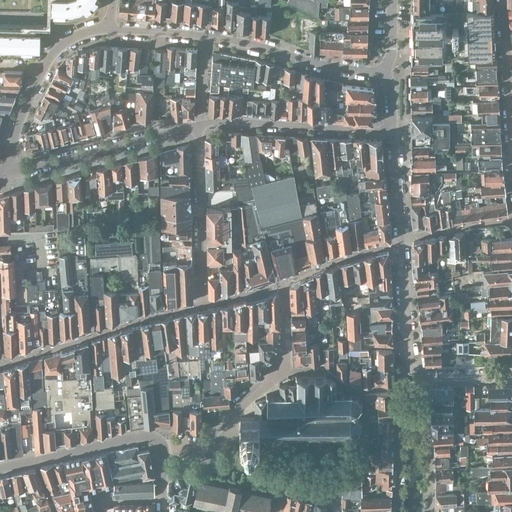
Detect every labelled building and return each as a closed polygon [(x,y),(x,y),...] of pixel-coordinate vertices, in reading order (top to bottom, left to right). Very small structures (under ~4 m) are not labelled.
[(101,0),(50,0),(50,14),(51,14),(55,18),(55,19),(67,19),(77,18),(86,14),(87,14),(94,8),(95,8),(101,1),(101,0)] [(119,0),(118,14),(128,15),(128,0),(119,0)] [(136,16),(137,0),(128,0),(128,15),(136,16)] [(137,0),(136,16),(145,16),(146,0),(137,0)] [(155,0),(146,0),(145,16),(155,17),(156,1),(155,0)] [(167,0),(156,0),(156,1),(155,17),(166,18),(167,2),(167,0)] [(168,0),(169,1),(171,1),(169,18),(183,19),(184,2),(173,1),(173,0),(168,0)] [(183,19),(195,21),(196,0),(184,0),(185,2),(183,19)] [(196,0),(195,21),(207,23),(208,4),(212,4),(212,0),(196,0)] [(212,7),(212,24),(223,26),(224,8),(224,0),(218,0),(219,7),(212,7)] [(227,1),(225,26),(236,28),(237,8),(238,0),(232,0),(233,1),(227,1)] [(300,0),(297,7),(307,12),(308,0),(300,0)] [(314,1),(314,0),(313,0),(308,0),(307,12),(318,17),(319,1),(314,1)] [(393,0),(394,0),(395,0),(395,19),(401,20),(401,0),(393,0)] [(433,0),(413,0),(414,12),(436,12),(436,3),(433,3),(433,0)] [(493,10),(492,0),(475,0),(476,5),(476,11),(493,10)] [(248,31),(249,31),(260,33),(261,16),(256,15),(256,6),(250,5),(250,9),(248,31)] [(339,13),(339,19),(348,19),(350,18),(368,18),(369,7),(350,7),(335,8),(335,13),(339,13)] [(247,9),(237,8),(236,28),(246,30),(248,31),(250,9),(247,9)] [(493,11),(466,13),(468,59),(495,58),(494,46),(495,46),(494,23),(493,23),(493,11)] [(412,22),(412,32),(412,42),(413,42),(412,51),(411,51),(411,62),(442,63),(442,62),(444,13),(413,12),(412,22)] [(271,16),(261,16),(260,33),(270,35),(271,16)] [(340,31),(347,31),(368,32),(368,21),(347,21),(347,27),(340,27),(340,31)] [(0,51),(35,53),(35,27),(0,26),(0,51)] [(320,39),(320,31),(310,31),(309,51),(319,53),(320,39)] [(343,40),(343,44),(342,54),(367,55),(368,32),(347,31),(340,31),(327,31),(320,31),(320,39),(331,39),(343,40)] [(331,54),(331,39),(320,39),(319,53),(331,54)] [(342,54),(343,44),(343,40),(331,39),(331,54),(342,55),(342,54)] [(90,48),(89,64),(100,65),(101,46),(90,48)] [(100,65),(100,68),(110,69),(111,47),(102,46),(101,46),(100,65)] [(111,47),(110,69),(126,70),(127,48),(121,47),(116,47),(111,47)] [(165,76),(164,83),(169,83),(174,83),(175,64),(176,48),(166,47),(166,51),(166,50),(165,76)] [(78,51),(78,67),(89,68),(89,64),(90,48),(78,51)] [(130,48),(128,67),(135,68),(134,73),(137,73),(139,73),(140,68),(140,65),(142,49),(130,48)] [(176,48),(175,64),(180,65),(180,73),(184,73),(186,48),(176,48)] [(184,73),(184,74),(189,74),(189,78),(195,78),(196,73),(197,49),(186,48),(184,73)] [(153,75),(153,87),(163,87),(165,76),(166,50),(155,50),(153,75)] [(67,68),(66,69),(77,74),(77,73),(78,67),(78,51),(67,57),(67,68)] [(212,54),(210,92),(219,92),(219,83),(224,84),(229,85),(243,86),(248,87),(251,87),(252,87),(256,60),(256,59),(219,52),(219,55),(212,54)] [(256,60),(254,78),(262,80),(265,62),(256,60)] [(497,60),(475,61),(475,68),(467,68),(467,78),(475,78),(475,84),(497,84),(497,60)] [(265,62),(262,80),(270,83),(274,65),(265,62)] [(433,69),(428,69),(428,63),(410,62),(410,73),(428,74),(433,74),(433,69)] [(137,73),(137,81),(141,81),(141,88),(143,88),(153,88),(153,87),(153,75),(147,74),(147,65),(140,65),(140,68),(139,73),(137,73)] [(58,67),(54,76),(69,84),(73,75),(58,67)] [(281,82),(281,90),(288,90),(294,90),(295,71),(284,68),(284,69),(285,69),(284,82),(281,82)] [(2,82),(3,82),(21,82),(22,72),(5,71),(5,72),(1,71),(0,76),(3,76),(2,82)] [(437,73),(437,82),(454,82),(454,73),(437,73)] [(303,92),(303,97),(324,97),(328,102),(328,80),(304,74),(303,92)] [(54,76),(50,85),(65,92),(69,84),(54,76)] [(437,82),(437,76),(410,76),(410,87),(427,86),(427,82),(437,82)] [(0,92),(16,93),(17,92),(21,83),(21,82),(3,82),(2,82),(0,82),(0,81),(0,92)] [(342,90),(337,90),(337,97),(341,97),(341,100),(372,99),(373,99),(373,88),(352,86),(347,85),(346,85),(342,84),(342,90)] [(50,85),(45,94),(68,105),(70,101),(62,98),(65,92),(50,85)] [(427,100),(427,86),(410,87),(411,100),(427,100)] [(479,98),(499,97),(498,86),(478,86),(463,87),(463,94),(479,93),(479,98)] [(219,95),(217,114),(227,114),(228,96),(229,87),(224,87),(223,95),(219,95)] [(125,93),(124,99),(127,108),(131,124),(135,122),(152,120),(153,92),(153,88),(143,88),(143,92),(140,91),(140,92),(136,92),(136,93),(125,93)] [(186,88),(186,97),(195,97),(195,88),(186,88)] [(270,101),(269,117),(279,117),(279,100),(274,100),(275,88),(271,88),(270,99),(271,99),(270,101)] [(288,97),(287,118),(295,118),(296,118),(296,100),(296,98),(296,92),(297,92),(297,90),(296,90),(294,90),(288,90),(288,97)] [(0,102),(13,103),(16,93),(0,92),(0,102)] [(102,106),(90,110),(97,134),(110,130),(113,129),(114,112),(114,99),(109,99),(109,93),(100,96),(102,106)] [(209,95),(208,114),(217,114),(219,95),(209,95)] [(44,96),(40,106),(54,112),(55,113),(59,114),(60,114),(67,116),(67,114),(57,109),(60,103),(44,96)] [(228,96),(227,114),(241,115),(243,97),(228,96)] [(279,100),(279,117),(287,118),(288,97),(280,96),(279,100)] [(183,97),(171,97),(172,119),(184,119),(183,97)] [(186,97),(183,97),(184,119),(194,118),(194,117),(195,100),(195,97),(186,97)] [(296,100),(296,118),(307,119),(307,103),(307,98),(296,98),(296,100)] [(341,107),(332,107),(332,108),(332,121),(343,122),(353,123),(373,124),(372,114),(379,114),(378,99),(373,99),(372,99),(341,100),(341,107)] [(247,100),(246,115),(251,116),(269,117),(270,101),(252,101),(247,100)] [(411,103),(411,113),(432,113),(432,108),(440,107),(440,100),(430,100),(430,104),(411,103)] [(481,115),(482,123),(486,123),(499,122),(498,113),(499,113),(498,101),(477,103),(478,115),(481,115)] [(0,102),(0,112),(9,113),(13,103),(0,102)] [(328,103),(307,103),(307,119),(318,120),(320,121),(332,121),(332,108),(328,103)] [(35,115),(33,120),(40,123),(53,120),(53,119),(51,118),(54,112),(40,106),(35,115)] [(114,112),(113,129),(114,129),(131,124),(127,108),(115,111),(114,112)] [(86,112),(82,113),(84,122),(88,136),(96,134),(97,134),(90,110),(89,111),(86,112)] [(0,112),(0,122),(2,115),(9,113),(0,112)] [(78,113),(74,114),(76,123),(80,138),(88,136),(84,122),(80,124),(78,113)] [(449,145),(449,123),(448,123),(432,123),(432,115),(411,115),(411,134),(412,142),(411,145),(432,145),(449,145)] [(448,115),(432,115),(432,123),(448,123),(448,115)] [(69,120),(65,121),(66,125),(69,141),(80,138),(76,123),(70,124),(69,120)] [(486,123),(482,123),(470,123),(471,143),(501,143),(500,123),(486,124),(486,123)] [(66,125),(55,128),(59,144),(69,141),(66,125)] [(55,128),(45,131),(49,146),(59,144),(55,128)] [(45,131),(34,133),(38,149),(49,146),(45,131)] [(25,139),(25,152),(38,149),(34,133),(29,135),(26,134),(25,139)] [(241,145),(241,133),(232,133),(231,145),(241,146),(241,145)] [(303,216),(300,205),(298,195),(294,175),(265,182),(260,159),(259,159),(257,145),(258,145),(256,134),(241,133),(241,145),(242,145),(244,159),(245,159),(245,165),(248,184),(249,187),(252,187),(271,262),(272,265),(273,265),(275,273),(277,272),(277,274),(299,269),(311,264),(303,216)] [(258,145),(274,147),(275,136),(256,134),(258,145)] [(274,147),(273,153),(285,154),(290,154),(290,153),(289,147),(286,146),(287,137),(275,136),(274,147)] [(287,137),(289,147),(290,153),(295,154),(299,153),(296,138),(287,137)] [(299,153),(309,154),(307,138),(296,138),(299,153)] [(327,139),(312,139),(315,175),(330,174),(329,166),(327,139)] [(338,139),(327,139),(329,166),(337,165),(338,167),(336,167),(337,173),(342,173),(342,169),(341,157),(338,139)] [(341,157),(353,156),(351,139),(338,139),(341,157)] [(369,139),(368,139),(353,139),(356,163),(357,168),(363,167),(370,167),(369,139)] [(382,139),(369,139),(370,167),(383,165),(382,139)] [(205,141),(205,156),(224,155),(227,155),(227,148),(227,141),(205,141)] [(173,167),(177,167),(177,174),(189,174),(188,144),(160,152),(160,163),(173,163),(173,167)] [(432,150),(432,145),(411,145),(411,157),(435,157),(435,150),(432,150)] [(472,156),(483,156),(502,156),(501,145),(472,146),(472,156)] [(158,176),(157,153),(146,156),(147,176),(158,176)] [(225,161),(224,155),(205,156),(205,167),(228,165),(228,161),(225,161)] [(138,177),(147,176),(146,156),(136,158),(138,177)] [(502,168),(502,156),(478,156),(479,169),(502,168)] [(435,157),(411,157),(411,170),(435,170),(435,169),(446,169),(446,165),(435,165),(435,157)] [(138,182),(138,177),(136,158),(124,162),(126,183),(138,182)] [(343,176),(353,174),(352,168),(355,168),(354,161),(350,162),(350,168),(342,169),(342,173),(343,176)] [(122,163),(111,166),(113,191),(117,191),(116,180),(123,179),(122,163)] [(229,171),(229,165),(228,165),(205,167),(206,189),(230,188),(229,171)] [(383,165),(370,167),(363,167),(364,169),(357,170),(357,175),(358,179),(362,179),(384,176),(383,165)] [(113,191),(111,166),(97,169),(98,185),(99,197),(107,197),(107,200),(117,199),(124,199),(123,191),(117,191),(113,191)] [(90,186),(98,185),(97,169),(84,173),(86,198),(90,197),(90,186)] [(504,185),(503,171),(483,172),(483,173),(481,173),(482,186),(504,185)] [(422,194),(431,193),(430,182),(429,182),(428,173),(411,174),(410,192),(410,193),(422,192),(422,194)] [(67,177),(67,178),(69,226),(73,225),(73,211),(76,211),(76,198),(82,197),(80,174),(67,177)] [(190,184),(189,174),(177,174),(169,174),(169,184),(190,184)] [(384,176),(362,179),(358,179),(358,183),(359,188),(366,187),(385,185),(384,176)] [(234,185),(247,184),(247,177),(233,178),(234,185)] [(63,199),(63,211),(57,211),(57,230),(69,229),(69,226),(67,178),(55,181),(56,199),(63,199)] [(53,205),(52,181),(43,184),(44,205),(53,205)] [(43,184),(34,186),(35,205),(44,205),(43,184)] [(160,184),(160,193),(190,194),(190,184),(169,184),(160,184)] [(272,265),(271,262),(252,187),(249,187),(248,184),(247,184),(234,185),(234,190),(235,190),(236,190),(236,191),(239,205),(237,206),(240,234),(241,248),(243,285),(275,274),(275,273),(273,265),(272,265)] [(333,196),(333,194),(331,184),(316,186),(318,198),(333,196)] [(366,188),(368,187),(369,202),(371,202),(387,199),(385,185),(366,187),(366,188)] [(505,194),(504,185),(482,186),(475,187),(475,190),(481,190),(481,196),(505,194)] [(22,190),(23,216),(23,217),(27,217),(29,215),(28,210),(35,210),(35,205),(34,186),(22,190)] [(22,190),(10,193),(11,217),(16,217),(16,220),(23,220),(23,217),(23,216),(22,190)] [(449,190),(441,191),(443,206),(446,225),(453,224),(452,211),(450,204),(450,199),(449,190)] [(410,193),(411,206),(421,205),(427,204),(434,203),(434,195),(431,193),(422,194),(422,192),(410,193)] [(10,193),(9,193),(0,195),(0,232),(11,232),(11,226),(11,217),(10,193)] [(162,227),(191,227),(190,194),(160,193),(162,227)] [(339,252),(352,250),(346,195),(345,193),(333,194),(333,196),(334,202),(340,202),(341,208),(320,211),(324,236),(328,257),(339,252)] [(350,195),(346,195),(352,250),(364,246),(361,217),(360,214),(354,215),(353,206),(351,207),(350,195)] [(364,216),(367,216),(372,215),(373,218),(374,218),(378,218),(389,217),(387,199),(371,202),(372,210),(361,211),(361,214),(360,214),(361,217),(364,216)] [(300,205),(303,216),(311,264),(324,258),(320,235),(321,235),(317,213),(315,202),(300,205)] [(508,215),(506,202),(496,204),(498,217),(508,215)] [(438,227),(436,211),(435,207),(434,203),(427,204),(421,205),(425,229),(438,227)] [(488,218),(498,217),(496,204),(487,205),(488,218)] [(415,231),(425,229),(421,205),(411,206),(413,229),(415,231)] [(480,220),(488,218),(487,205),(478,207),(480,220)] [(438,227),(446,225),(443,206),(435,207),(436,211),(438,227)] [(478,207),(469,208),(471,221),(480,220),(478,207)] [(207,259),(210,259),(210,261),(221,261),(221,259),(224,259),(224,246),(225,246),(225,247),(232,247),(231,208),(207,208),(207,239),(208,239),(208,244),(207,244),(207,259)] [(469,208),(460,209),(462,223),(471,221),(469,208)] [(453,224),(462,223),(460,209),(452,211),(453,224)] [(367,216),(364,216),(361,217),(364,246),(379,243),(380,242),(379,228),(378,228),(374,228),(369,230),(368,224),(367,216)] [(378,218),(379,228),(380,242),(389,241),(391,238),(389,217),(378,218)] [(128,234),(129,240),(95,243),(96,254),(120,253),(120,255),(132,254),(132,253),(136,253),(135,241),(134,227),(124,228),(125,234),(128,234)] [(150,310),(163,307),(161,268),(159,227),(145,227),(146,249),(146,252),(150,310)] [(191,236),(191,227),(162,227),(163,236),(172,236),(191,236)] [(73,250),(70,250),(71,254),(71,255),(77,254),(86,254),(85,243),(84,232),(75,232),(75,244),(72,244),(73,250)] [(453,238),(449,238),(449,256),(446,256),(447,261),(451,261),(465,260),(465,258),(464,243),(464,233),(464,232),(453,234),(453,238)] [(448,256),(446,238),(446,235),(436,237),(437,256),(448,256)] [(176,246),(177,246),(191,246),(191,241),(191,236),(172,236),(171,246),(176,246)] [(511,236),(496,238),(481,240),(481,247),(479,247),(479,245),(474,245),(473,240),(465,241),(466,256),(472,255),(472,252),(474,251),(489,250),(511,248),(511,236)] [(425,239),(425,253),(428,253),(428,258),(430,258),(430,261),(437,260),(437,256),(436,237),(425,239)] [(428,258),(428,253),(425,253),(425,239),(413,242),(411,244),(412,260),(412,261),(424,260),(424,262),(428,261),(430,261),(430,258),(428,258)] [(191,247),(191,246),(177,246),(176,246),(177,260),(178,260),(179,304),(193,302),(191,262),(191,247)] [(233,251),(232,251),(233,260),(233,289),(243,285),(241,248),(232,248),(233,251)] [(511,248),(489,250),(490,255),(477,255),(477,262),(491,261),(511,259),(511,248)] [(59,255),(60,263),(56,263),(58,289),(55,289),(56,296),(58,296),(61,337),(78,332),(71,255),(71,254),(70,250),(67,250),(67,254),(59,255)] [(233,260),(232,251),(225,251),(225,263),(220,264),(220,265),(221,293),(233,289),(233,260)] [(143,269),(137,269),(140,313),(150,310),(146,252),(142,253),(140,254),(140,259),(142,259),(143,269)] [(390,272),(388,252),(375,255),(380,296),(392,296),(391,286),(390,272)] [(77,254),(71,255),(78,332),(91,328),(86,258),(77,259),(77,254)] [(140,313),(137,269),(137,254),(90,257),(90,264),(104,263),(104,271),(116,270),(118,290),(119,320),(140,313)] [(375,296),(380,296),(375,255),(363,258),(366,278),(367,283),(375,282),(375,283),(373,283),(375,296)] [(9,257),(0,257),(0,276),(0,278),(1,293),(2,309),(3,329),(3,341),(4,341),(5,354),(20,350),(18,312),(11,312),(10,293),(17,293),(15,257),(9,257)] [(354,280),(366,278),(363,258),(352,261),(352,260),(354,280)] [(511,267),(511,259),(491,261),(492,270),(511,267)] [(179,304),(178,260),(177,260),(163,261),(165,306),(179,304)] [(352,260),(338,264),(341,288),(345,287),(345,288),(355,287),(354,280),(352,260)] [(413,273),(429,272),(428,261),(424,262),(424,260),(412,261),(413,273)] [(90,274),(102,273),(104,271),(104,263),(90,264),(90,274)] [(331,320),(336,320),(334,305),(343,304),(341,288),(338,264),(337,264),(337,265),(325,268),(328,292),(328,296),(331,320)] [(211,296),(221,293),(220,265),(208,265),(208,276),(209,295),(211,296)] [(482,271),(483,283),(484,283),(511,281),(511,267),(492,270),(482,271)] [(319,293),(328,292),(325,268),(313,275),(317,309),(318,309),(318,308),(321,308),(319,293)] [(61,337),(58,296),(56,296),(55,289),(43,290),(42,271),(36,271),(37,281),(37,284),(41,343),(61,337)] [(438,285),(438,271),(429,272),(413,273),(414,280),(416,288),(433,286),(438,285)] [(106,324),(104,291),(102,273),(90,274),(92,298),(93,305),(94,327),(106,324)] [(313,321),(311,311),(317,310),(317,309),(313,275),(301,281),(304,306),(305,314),(306,321),(313,321)] [(455,278),(457,291),(462,290),(461,287),(464,286),(462,277),(455,278)] [(511,293),(511,281),(484,283),(483,283),(482,283),(482,279),(474,280),(475,289),(484,287),(484,295),(486,296),(511,293)] [(291,307),(304,306),(301,281),(290,287),(291,307)] [(20,350),(41,343),(37,284),(26,284),(28,311),(18,312),(20,350)] [(434,294),(433,286),(416,288),(417,296),(434,294)] [(106,324),(119,320),(118,290),(104,291),(106,324)] [(275,293),(268,296),(270,329),(279,328),(278,295),(275,293)] [(511,293),(486,296),(487,302),(486,302),(485,301),(471,303),(471,309),(472,309),(487,308),(490,308),(511,306),(511,293)] [(419,312),(420,322),(421,333),(454,331),(459,331),(458,318),(453,318),(452,309),(450,294),(439,296),(417,298),(419,312)] [(268,296),(257,299),(258,336),(266,336),(266,329),(270,329),(268,296)] [(369,302),(370,308),(392,307),(392,296),(380,296),(375,296),(369,296),(369,302)] [(257,299),(246,301),(246,345),(247,349),(248,349),(253,348),(252,337),(258,336),(257,299)] [(246,301),(233,304),(234,332),(234,351),(235,368),(248,366),(247,350),(247,349),(246,345),(246,301)] [(233,304),(221,307),(221,331),(227,330),(227,332),(234,332),(233,304)] [(291,307),(291,315),(305,314),(304,306),(291,307)] [(511,306),(490,308),(491,316),(511,315),(511,306)] [(221,307),(209,309),(210,354),(211,370),(224,369),(224,363),(224,349),(228,349),(227,332),(227,330),(221,331),(221,307)] [(392,321),(392,307),(370,308),(370,314),(371,322),(392,321)] [(209,309),(198,311),(199,355),(200,372),(203,372),(203,368),(205,368),(204,354),(210,354),(209,309)] [(461,318),(472,317),(472,309),(471,309),(460,309),(461,318)] [(198,311),(186,314),(188,360),(189,378),(190,389),(190,396),(189,396),(189,402),(201,402),(200,393),(192,393),(191,377),(200,377),(200,372),(199,355),(198,311)] [(186,313),(171,317),(177,361),(180,388),(173,389),(172,393),(181,392),(181,396),(189,396),(190,396),(190,389),(189,378),(188,360),(186,314),(186,313)] [(361,337),(360,313),(346,313),(348,350),(360,350),(361,350),(361,337)] [(305,314),(291,315),(292,328),(305,328),(305,321),(306,321),(305,314)] [(377,326),(377,331),(391,331),(392,321),(371,322),(370,314),(366,315),(368,327),(370,327),(377,326)] [(476,342),(484,341),(511,341),(511,315),(491,316),(490,336),(486,336),(486,333),(484,334),(484,333),(476,333),(476,338),(476,342)] [(160,320),(151,322),(155,353),(165,351),(166,362),(167,362),(170,389),(173,389),(180,388),(177,361),(171,317),(160,320)] [(151,322),(140,325),(141,325),(146,360),(147,369),(151,368),(157,368),(157,363),(155,353),(151,322)] [(141,325),(133,327),(137,361),(138,370),(147,369),(146,360),(141,325)] [(339,358),(346,358),(346,352),(346,340),(345,340),(344,325),(337,325),(338,340),(337,340),(338,352),(339,352),(339,358)] [(108,335),(111,370),(111,374),(125,373),(125,382),(137,381),(135,367),(136,367),(137,370),(138,370),(137,361),(133,327),(108,335)] [(270,329),(266,329),(266,336),(266,340),(279,340),(279,328),(270,329)] [(305,333),(305,328),(292,328),(292,331),(292,341),(306,340),(305,334),(305,333)] [(391,331),(377,331),(372,331),(363,332),(364,337),(373,337),(374,344),(392,345),(392,331),(391,331)] [(454,335),(454,331),(421,333),(422,341),(442,340),(449,340),(449,335),(454,335)] [(94,340),(91,341),(94,389),(104,388),(104,374),(103,374),(103,370),(111,370),(108,335),(94,340)] [(259,348),(248,349),(249,355),(249,360),(250,378),(261,376),(268,362),(279,340),(266,340),(258,340),(259,348)] [(306,340),(292,341),(293,351),(307,350),(306,346),(306,340)] [(511,353),(511,341),(484,341),(484,350),(480,350),(480,354),(484,354),(511,353)] [(87,342),(75,346),(76,377),(77,379),(90,378),(87,342)] [(447,348),(447,345),(449,345),(449,347),(457,347),(456,342),(449,342),(440,342),(440,344),(423,344),(424,355),(441,354),(441,348),(447,348)] [(333,374),(333,373),(332,343),(329,344),(329,348),(323,348),(324,365),(333,374)] [(318,345),(306,346),(307,350),(308,364),(320,364),(318,345)] [(70,377),(76,377),(75,346),(62,351),(62,364),(69,364),(70,377)] [(308,364),(307,350),(293,351),(294,366),(308,364)] [(378,365),(371,365),(371,368),(377,367),(377,369),(393,368),(392,351),(378,350),(378,365)] [(35,452),(56,447),(80,442),(93,438),(92,407),(90,378),(77,379),(76,377),(70,377),(70,378),(67,378),(67,375),(63,375),(62,364),(62,351),(44,357),(45,359),(45,371),(44,371),(45,390),(45,394),(45,404),(32,405),(32,411),(35,452)] [(141,395),(127,396),(130,429),(137,428),(144,426),(155,426),(170,427),(169,410),(168,389),(170,389),(167,362),(166,362),(165,351),(155,353),(157,363),(157,368),(151,368),(147,369),(138,370),(140,387),(141,395)] [(441,367),(441,354),(424,355),(425,367),(441,367)] [(372,386),(373,386),(372,374),(371,368),(371,365),(371,356),(360,356),(360,362),(366,362),(366,368),(361,368),(362,371),(361,371),(362,386),(363,386),(371,386),(372,386)] [(29,361),(32,405),(45,404),(45,394),(45,390),(44,390),(42,357),(29,361)] [(29,361),(16,365),(19,401),(20,412),(32,411),(32,405),(29,361)] [(348,383),(347,362),(337,362),(337,377),(348,383)] [(16,365),(0,369),(0,426),(2,426),(5,458),(23,454),(22,446),(22,440),(21,420),(20,412),(19,401),(16,365)] [(350,365),(349,383),(361,387),(360,367),(350,365)] [(248,366),(235,368),(236,380),(249,378),(248,366)] [(224,369),(211,370),(211,392),(220,390),(221,394),(223,394),(223,398),(229,398),(229,395),(237,394),(236,383),(236,380),(235,368),(224,369)] [(377,373),(372,374),(373,386),(379,385),(393,384),(393,368),(377,369),(377,373)] [(361,402),(357,397),(351,395),(342,395),(343,390),(336,390),(336,381),(327,378),(327,377),(312,377),(297,378),(297,383),(288,384),(279,385),(281,397),(267,397),(267,398),(255,401),(255,417),(240,418),(240,437),(259,436),(259,437),(262,437),(289,437),(289,444),(297,444),(297,436),(351,435),(356,434),(360,428),(361,422),(357,416),(358,415),(357,413),(361,408),(361,402)] [(488,398),(490,398),(511,397),(511,385),(487,386),(488,398)] [(453,386),(429,387),(429,401),(453,401),(453,386)] [(104,388),(94,389),(95,408),(105,408),(115,407),(113,387),(104,388)] [(140,387),(127,389),(127,396),(141,395),(140,387)] [(181,392),(172,393),(173,406),(173,420),(173,428),(182,430),(181,396),(181,392)] [(393,407),(393,392),(364,394),(365,400),(375,399),(375,407),(377,406),(393,407)] [(221,394),(203,396),(203,409),(230,407),(229,398),(223,398),(223,394),(221,394)] [(189,396),(181,396),(182,430),(190,431),(189,402),(189,396)] [(492,422),(511,421),(511,397),(490,398),(490,408),(478,409),(474,409),(474,423),(492,422)] [(452,411),(452,401),(453,401),(429,401),(429,411),(452,411)] [(201,402),(189,402),(190,431),(202,433),(202,410),(201,410),(201,402)] [(393,420),(393,407),(377,406),(378,415),(369,416),(371,420),(378,420),(393,420)] [(105,408),(95,408),(95,410),(97,437),(107,434),(106,418),(105,408)] [(454,433),(452,412),(430,413),(432,433),(454,433)] [(127,413),(115,415),(115,416),(117,432),(127,429),(127,424),(128,424),(127,413)] [(115,416),(106,418),(107,434),(117,432),(115,416)] [(378,420),(378,432),(392,431),(393,420),(378,420)] [(483,433),(487,433),(511,431),(511,421),(492,422),(492,427),(483,428),(483,433)] [(377,443),(381,443),(392,443),(392,431),(378,432),(377,443)] [(479,444),(511,442),(511,431),(487,433),(487,438),(477,438),(477,444),(479,444)] [(455,445),(454,433),(432,433),(433,445),(455,445)] [(511,452),(511,442),(479,444),(480,449),(497,448),(497,453),(511,452)] [(375,460),(392,460),(392,443),(381,443),(381,455),(374,455),(375,454),(368,453),(368,457),(369,458),(375,458),(375,460)] [(460,444),(455,445),(433,445),(434,455),(450,455),(450,448),(455,448),(455,452),(460,452),(460,444)] [(107,452),(113,478),(113,481),(133,477),(142,475),(143,479),(154,477),(149,450),(138,452),(137,446),(107,452)] [(93,511),(90,493),(88,494),(88,490),(114,484),(113,481),(113,478),(107,452),(51,464),(58,482),(53,484),(57,492),(51,494),(58,511),(93,511)] [(492,458),(492,466),(511,465),(511,453),(492,455),(492,454),(486,455),(486,459),(492,458)] [(449,457),(435,457),(435,466),(449,465),(458,465),(458,461),(460,461),(460,457),(454,457),(454,462),(449,462),(449,457)] [(375,465),(375,470),(392,470),(392,460),(375,460),(375,458),(369,458),(369,464),(375,465)] [(40,467),(51,494),(57,492),(53,484),(58,482),(51,464),(40,467)] [(460,493),(473,492),(511,490),(511,465),(492,466),(472,467),(473,479),(470,479),(471,491),(460,491),(460,493)] [(39,510),(50,506),(35,468),(22,471),(26,490),(27,495),(32,493),(39,510)] [(362,468),(355,468),(354,469),(354,473),(347,473),(347,475),(342,475),(342,484),(362,484),(362,481),(362,468)] [(446,483),(452,483),(452,468),(435,468),(435,480),(435,491),(446,491),(446,483)] [(373,470),(372,475),(374,475),(374,483),(382,483),(381,490),(386,490),(386,495),(392,495),(392,490),(391,490),(391,483),(392,483),(392,470),(375,470),(373,470)] [(25,491),(26,490),(22,471),(10,474),(14,493),(16,505),(22,504),(20,492),(25,491)] [(188,511),(197,476),(185,474),(184,475),(177,473),(177,474),(173,473),(172,479),(171,479),(171,483),(169,483),(168,485),(167,486),(168,488),(169,489),(169,499),(170,499),(170,511),(188,511)] [(0,501),(3,500),(2,495),(13,492),(9,474),(0,476),(0,501)] [(133,483),(133,477),(113,481),(114,484),(114,498),(154,496),(153,482),(133,483)] [(222,511),(235,511),(236,510),(245,511),(266,511),(270,495),(241,489),(241,486),(229,484),(229,487),(199,480),(194,502),(210,506),(210,505),(224,508),(223,511),(222,511)] [(370,483),(367,483),(367,481),(362,481),(362,484),(342,484),(342,495),(362,495),(362,489),(371,489),(371,483),(370,483)] [(511,490),(473,492),(474,503),(494,503),(511,502),(511,490)] [(474,503),(473,492),(460,493),(456,493),(435,493),(435,505),(465,503),(474,503)] [(296,498),(287,496),(283,511),(298,511),(300,505),(302,499),(297,498),(296,498)] [(348,501),(360,501),(360,497),(342,498),(341,511),(357,511),(358,509),(348,509),(348,501)] [(364,509),(391,509),(391,497),(360,497),(360,501),(360,509),(364,509)] [(302,499),(300,505),(298,511),(309,511),(312,502),(303,500),(303,499),(302,499)] [(325,511),(326,509),(326,506),(326,505),(314,502),(314,503),(313,511),(325,511)] [(511,511),(511,502),(494,503),(494,511),(490,511),(511,511)]
